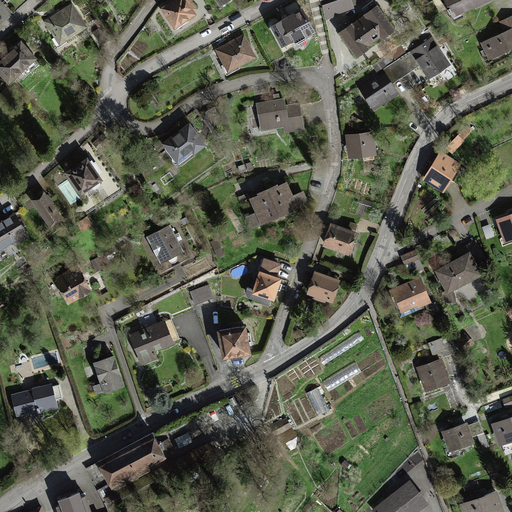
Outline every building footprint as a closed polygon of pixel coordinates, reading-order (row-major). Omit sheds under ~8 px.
[(17,0),(0,0),(9,9),(17,0)] [(102,0),(112,10),(123,0),(102,0)] [(196,0),(180,0),(164,9),(176,32),(205,16),(196,0)] [(353,19),(339,29),(358,58),(401,29),(380,0),(374,0),(364,7),(375,25),(363,34),(353,19)] [(448,0),(459,20),(497,0),(448,0)] [(94,27),(75,2),(52,19),(70,45),(94,27)] [(309,14),(274,29),(284,52),(319,36),(309,14)] [(249,35),(217,52),(230,76),(262,59),(249,35)] [(434,35),(390,68),(401,82),(423,66),(435,80),(456,64),(434,35)] [(26,37),(0,60),(0,63),(21,86),(48,60),(26,37)] [(387,69),(355,87),(370,112),(402,93),(387,69)] [(289,96),(250,103),(255,129),(294,122),(289,96)] [(183,128),(159,146),(174,165),(197,148),(183,128)] [(363,130),(340,133),(342,155),(366,152),(363,130)] [(455,162),(437,151),(422,176),(440,187),(455,162)] [(83,161),(63,172),(75,194),(95,182),(83,161)] [(278,181),(242,195),(251,218),(287,204),(278,181)] [(36,190),(23,196),(37,223),(50,216),(36,190)] [(511,208),(488,217),(496,238),(511,231),(511,208)] [(0,246),(21,235),(9,212),(0,217),(0,246)] [(345,231),(326,223),(318,246),(337,253),(345,231)] [(168,224),(145,235),(156,257),(178,246),(168,224)] [(278,263),(258,255),(245,290),(265,298),(278,263)] [(452,257),(429,269),(439,289),(463,278),(452,257)] [(79,267),(53,280),(62,298),(88,285),(79,267)] [(329,277),(310,272),(303,294),(323,299),(329,277)] [(416,277),(387,288),(396,312),(424,301),(416,277)] [(162,321),(129,335),(137,354),(170,340),(162,321)] [(248,325),(221,330),(226,353),(252,348),(248,325)] [(435,356),(413,365),(422,386),(444,377),(435,356)] [(111,359),(93,364),(100,390),(119,385),(111,359)] [(44,383),(9,395),(16,415),(51,404),(44,383)] [(511,439),(511,417),(494,423),(500,443),(511,439)] [(467,422),(441,432),(449,452),(474,442),(472,437),(468,425),(467,422)] [(479,422),(468,425),(472,437),(483,433),(479,422)] [(142,441),(91,462),(101,485),(151,463),(142,441)] [(411,511),(424,502),(408,482),(374,511),(411,511)] [(500,511),(494,493),(462,504),(464,511),(500,511)] [(86,511),(81,495),(52,505),(54,511),(86,511)]
